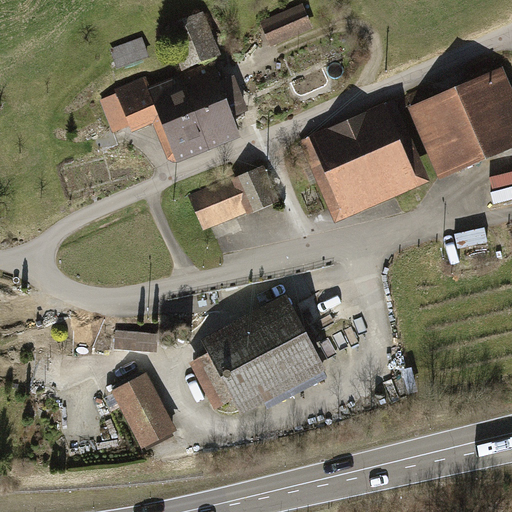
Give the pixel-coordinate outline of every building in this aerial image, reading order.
[(310,27),(301,7),(280,17),(288,36),(310,27)] [(288,36),(280,17),(263,23),(272,43),(288,36)] [(172,29),(187,66),(213,56),(198,19),(172,29)] [(147,56),(141,40),(113,50),(119,66),(147,56)] [(183,84),(206,141),(234,130),(229,115),(239,111),(233,96),(223,100),(212,73),(183,84)] [(511,142),(511,127),(491,80),(424,109),(450,169),(511,142)] [(157,114),(150,97),(144,81),(118,91),(119,93),(101,100),(114,131),(131,124),(131,125),(157,114)] [(174,154),(206,141),(183,84),(150,97),(157,114),(174,154)] [(343,202),(410,173),(382,111),(316,139),(331,175),(343,202)] [(331,175),(316,139),(296,148),(311,183),(331,175)] [(260,169),(237,180),(248,207),(249,208),(273,198),(260,169)] [(234,213),(248,207),(237,180),(223,185),(234,213)] [(192,231),(234,213),(223,185),(180,203),(192,231)] [(488,243),(485,230),(457,236),(460,249),(488,243)] [(312,354),(291,314),(198,363),(211,388),(229,378),(237,394),(243,405),(263,394),(257,383),(312,354)] [(187,326),(183,326),(180,327),(177,330),(177,333),(178,337),(180,339),(184,341),(187,340),(190,338),(192,334),(192,331),(190,328),(187,326)] [(171,331),(167,331),(164,332),(162,335),(161,339),(162,342),(164,345),(168,346),(171,345),(174,343),(176,340),(176,336),(174,333),(171,331)] [(27,348),(20,382),(47,388),(54,350),(40,347),(40,351),(27,348)] [(263,394),(243,405),(246,411),(264,401),(267,409),(327,378),(314,353),(312,354),(257,383),(263,394)] [(171,429),(144,376),(116,392),(143,444),(171,429)] [(229,378),(211,388),(219,403),(237,394),(229,378)]
